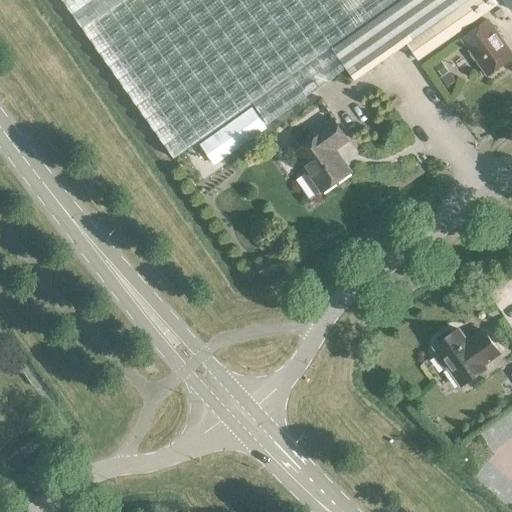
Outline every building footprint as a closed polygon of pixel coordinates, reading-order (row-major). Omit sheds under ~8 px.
[(62,0),(175,160),(188,151),(254,104),(269,126),(347,71),(354,81),(406,44),(418,61),(497,5),(493,0),(62,0)] [(511,58),(511,53),(488,20),(461,39),(487,76),(511,58)] [(442,62),(435,66),(442,76),(448,71),(442,62)] [(321,193),(350,172),(335,150),(347,141),(333,120),(319,130),(322,135),(295,154),(307,172),(296,180),(309,198),(320,191),(321,193)] [(484,366),(500,354),(484,331),(468,343),(458,329),(452,334),(449,331),(437,339),(440,342),(433,347),(438,354),(435,357),(444,370),(448,367),(461,386),(486,369),(484,366)]
